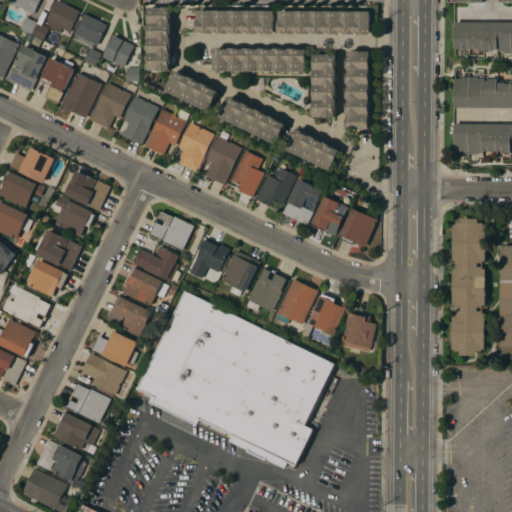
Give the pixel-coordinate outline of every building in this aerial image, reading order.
[(40,0),(34,13),(10,2),(10,0),(40,0)] [(59,0),(80,10),(70,31),(63,28),(60,33),(51,28),(51,26),(47,24),(47,18),(56,0),(59,0)] [(149,7),(162,7),(170,7),(172,7),(171,18),(170,18),(170,23),(171,23),(171,33),(170,33),(170,38),(171,38),(171,48),(170,48),(170,53),(171,53),(171,63),(170,63),(170,70),(158,70),(149,69),(149,7)] [(275,10),(275,24),(275,32),(275,33),(264,33),(264,32),(260,32),(260,33),(249,33),(249,32),(245,32),(245,33),(234,33),(234,32),(230,32),(230,33),(219,33),(219,31),(215,31),(215,33),(204,33),(204,32),(197,32),(198,10),(275,10)] [(371,11),(371,24),(372,24),(372,34),(361,34),(361,32),(356,32),(356,33),(346,33),(346,32),(341,32),(341,33),(331,33),(331,32),(326,32),(326,33),(316,33),(316,32),(311,32),(311,33),(301,33),(301,32),(296,32),(296,33),(286,33),(286,32),(279,32),(279,10),(371,11)] [(102,52),(96,65),(84,59),(90,48),(72,40),(75,33),(74,33),(84,13),(108,24),(98,44),(96,43),(93,48),(102,52)] [(20,28),(26,16),(37,22),(38,21),(50,27),(44,39),(20,28)] [(511,21),(511,52),(503,52),(503,50),(498,50),(498,48),(493,48),(493,51),(484,50),(484,48),(456,48),(456,21),(511,21)] [(0,33),(20,43),(4,77),(0,75),(0,33)] [(104,56),(114,34),(135,44),(125,66),(104,56)] [(31,90),(7,78),(24,44),(48,56),(31,90)] [(214,70),(214,56),(214,48),(214,47),(225,47),(225,49),(229,49),(229,47),(240,47),(240,49),(244,49),(244,47),(255,48),(255,49),(259,49),(259,47),(270,48),(270,49),(274,49),(274,48),(285,48),(285,49),(289,49),(289,48),(300,48),(300,49),(307,49),(307,61),(306,61),(306,71),(214,70)] [(370,128),(356,128),(356,129),(347,129),(348,58),(349,58),(349,50),(361,50),(361,51),(370,51),(370,128)] [(314,54),(328,54),(328,53),(336,53),(336,54),(337,54),(337,65),(336,65),(336,69),(337,69),(337,80),(336,80),(336,84),(337,84),(337,95),(336,95),(336,99),(337,99),(337,110),(336,110),(336,117),(323,117),(323,116),(313,116),(314,54)] [(76,69),(59,103),(45,96),(53,81),(43,76),(46,71),(44,70),(51,57),(76,69)] [(140,67),(140,81),(126,81),(127,67),(140,67)] [(166,90),(171,78),(171,77),(175,70),(176,69),(185,74),(185,75),(189,77),(189,76),(199,80),(198,81),(202,83),(203,82),(212,87),(212,88),(218,91),(213,102),(212,102),(208,111),(166,90)] [(78,72),(102,83),(87,117),(62,105),(78,72)] [(511,107),(456,107),(456,78),(461,78),(461,76),(478,76),(478,78),(484,78),(484,80),(490,80),(490,78),(498,78),(498,80),(511,80),(511,107)] [(132,93),(120,118),(115,115),(109,128),(89,118),(92,112),(93,112),(108,82),(132,93)] [(142,144),(120,134),(121,131),(124,132),(129,122),(124,120),(135,95),(160,107),(142,144)] [(220,116),(225,104),(229,96),(230,95),(239,100),(239,101),(243,103),(243,102),(253,106),(252,108),(256,109),(257,108),(266,113),(266,114),(270,116),(270,115),(280,120),(279,120),(286,124),(281,135),(280,134),(276,143),(220,116)] [(163,109),(177,116),(181,108),(190,113),(186,120),(188,120),(176,145),(170,142),(164,154),(145,145),(163,109)] [(215,134),(198,170),(178,161),(184,148),(179,146),(191,122),(215,134)] [(511,123),(511,150),(511,152),(503,152),(503,150),(484,150),(484,152),(478,152),(478,153),(469,153),(469,150),(455,150),(455,123),(511,123)] [(288,149),(294,137),(293,136),(297,128),(307,133),(307,134),(310,136),(311,134),(321,139),(320,141),(323,142),(324,141),(334,146),(334,147),(340,150),(335,161),(330,170),(288,149)] [(225,184),(203,173),(205,170),(207,172),(212,162),(207,160),(218,135),(242,147),(225,184)] [(45,182),(11,165),(19,149),(21,150),(19,153),(27,157),(33,146),(57,158),(45,182)] [(245,150),(263,158),(258,169),(265,172),(253,196),(241,190),(243,185),(231,179),(245,150)] [(283,206),(272,201),(270,205),(256,199),(272,165),(279,169),(280,166),(298,175),(283,206)] [(100,210),(66,194),(77,169),(111,185),(100,210)] [(0,195),(5,184),(3,183),(9,170),(37,184),(37,183),(46,187),(42,196),(34,192),(27,208),(0,195)] [(283,212),(300,178),(324,190),(308,224),(283,212)] [(325,195),(337,201),(338,200),(350,206),(336,234),(324,228),(323,230),(312,225),(314,223),(313,222),(325,195)] [(93,211),(93,213),(96,214),(91,226),(87,224),(81,236),(55,224),(68,198),(93,211)] [(0,230),(0,205),(2,201),(30,214),(28,217),(34,220),(29,231),(23,229),(18,239),(0,230)] [(366,246),(354,241),(353,243),(341,237),(342,235),(341,235),(353,207),(378,219),(366,246)] [(184,249),(163,240),(164,239),(152,233),(162,211),(175,216),(175,215),(195,225),(184,249)] [(479,218),(479,222),(484,222),(484,224),(487,224),(486,260),(483,260),(483,268),(486,268),(486,304),(483,304),(483,312),(486,312),(486,348),(483,348),(483,350),(478,350),(478,355),(461,355),(461,350),(456,350),(456,348),(453,348),(454,312),(456,312),(456,304),(454,304),(454,268),(456,268),(457,260),(454,260),(454,224),(457,224),(457,222),(462,222),(462,218),(479,218)] [(71,270),(37,254),(48,229),(83,245),(71,270)] [(220,272),(209,266),(203,278),(191,272),(208,237),(231,248),(220,272)] [(1,275),(0,274),(0,239),(18,254),(1,275)] [(156,255),(161,245),(181,255),(178,262),(181,263),(178,269),(182,271),(178,280),(173,278),(173,279),(170,278),(169,279),(135,263),(142,248),(156,255)] [(511,358),(502,358),(502,348),(501,348),(502,245),(511,245),(511,358)] [(237,249),(262,261),(247,292),(243,290),(240,295),(231,291),(234,285),(222,280),(237,249)] [(27,284),(39,258),(65,271),(64,272),(68,274),(62,286),(58,285),(53,296),(27,284)] [(265,266),(290,277),(274,311),(249,299),(265,266)] [(170,284),(164,296),(158,293),(152,305),(124,292),(130,280),(128,280),(134,267),(170,284)] [(294,278),(320,290),(304,323),(291,317),(288,323),(277,318),(280,312),(278,312),(294,278)] [(169,292),(173,284),(179,287),(175,295),(169,292)] [(41,328),(8,312),(8,311),(3,308),(7,299),(13,302),(20,287),(53,304),(41,328)] [(336,363),(307,425),(314,429),(316,430),(298,468),(289,463),(286,469),(264,458),(265,456),(254,451),(253,453),(231,442),(234,436),(217,428),(218,426),(201,418),(198,424),(154,403),(157,396),(139,388),(186,290),(336,363)] [(120,294),(154,311),(147,323),(148,324),(142,336),(107,319),(120,294)] [(336,333),(314,324),(309,337),(303,334),(309,320),(311,321),(321,295),(337,301),(336,303),(346,307),(336,333)] [(372,348),(371,348),(370,351),(345,345),(346,342),(344,341),(351,312),(362,315),(362,313),(372,315),(370,321),(378,323),(372,348)] [(37,331),(32,342),(35,343),(28,357),(25,355),(25,356),(0,343),(0,338),(10,318),(37,331)] [(135,350),(140,352),(134,363),(130,361),(128,365),(94,349),(102,331),(112,336),(115,330),(140,341),(135,350)] [(16,385),(2,379),(7,370),(5,369),(1,378),(0,377),(0,347),(27,361),(16,385)] [(117,394),(92,383),(95,378),(85,373),(84,376),(81,374),(92,352),(106,359),(128,370),(117,394)] [(101,422),(67,406),(79,382),(112,398),(101,422)] [(93,445),(86,441),(82,449),(55,436),(60,425),(58,424),(64,412),(67,413),(67,412),(101,428),(93,445)] [(84,455),(83,459),(88,461),(81,476),(76,474),(73,480),(53,470),(57,461),(55,461),(51,470),(38,464),(50,439),(84,455)] [(69,483),(65,492),(67,493),(66,495),(74,499),(67,511),(64,511),(24,492),(35,467),(69,483)]
